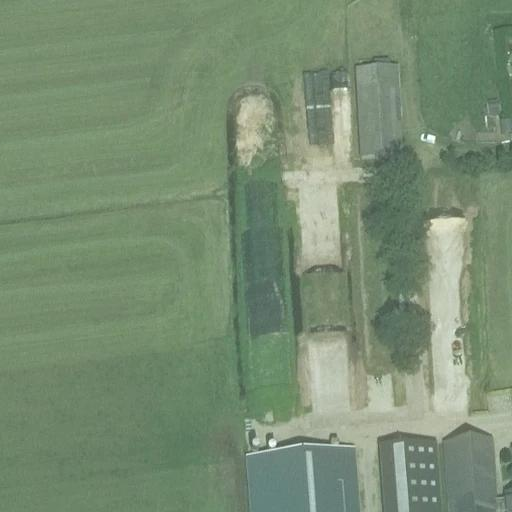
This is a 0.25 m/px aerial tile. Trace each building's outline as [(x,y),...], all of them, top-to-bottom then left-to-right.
[(395,70),(353,72),(357,161),(400,159),(395,70)] [(487,104),(489,117),(498,116),(496,103),(487,104)] [(346,147),(356,146),(354,104),(337,104),(338,131),(345,130),(346,147)] [(499,124),(501,136),(511,133),(511,132),(510,123),(499,124)] [(304,186),(307,203),(345,198),(343,181),(304,186)] [(316,287),(349,288),(349,260),(310,258),(309,276),(316,276),(316,287)] [(260,367),(296,365),(296,353),(259,355),(260,367)] [(338,376),(349,376),(350,361),(338,360),(338,376)] [(398,364),(371,365),(373,414),(400,413),(398,364)] [(206,397),(229,401),(231,388),(208,384),(206,397)] [(489,442),(442,446),(446,511),(511,511),(511,496),(502,497),(503,503),(493,504),(489,442)] [(438,511),(433,445),(377,450),(381,511),(438,511)] [(246,460),(250,511),(357,511),(352,452),(246,460)]
